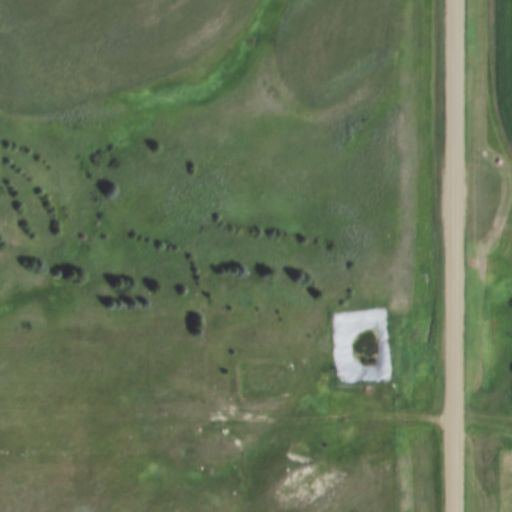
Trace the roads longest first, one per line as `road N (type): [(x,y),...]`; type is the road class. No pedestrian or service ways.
road 1 (track): [(511,418),(0,418)]
road 2 (tertiary): [(451,511),(451,0)]
